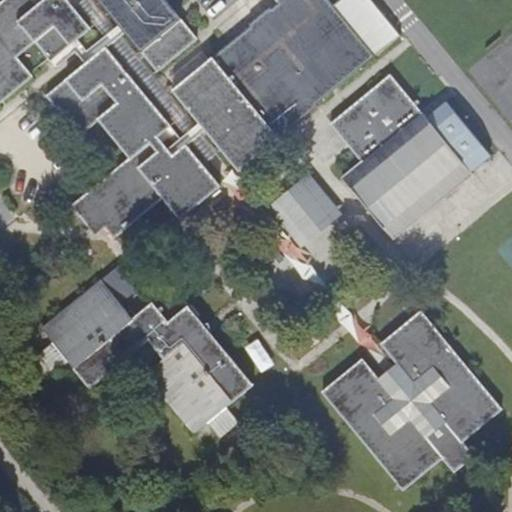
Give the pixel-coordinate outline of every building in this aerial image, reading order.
[(77,40),(91,28),(68,0),(45,0),(48,3),(42,8),(34,0),(4,0),(0,4),(0,102),(33,76),(16,56),(35,41),(51,61),(72,44),(68,40),(73,35),(77,40)] [(100,0),(110,12),(121,3),(137,21),(125,31),(142,51),(146,49),(162,68),(198,38),(182,19),(178,22),(173,16),(177,13),(166,0),(100,0)] [(371,0),(340,0),(333,6),(328,0),(276,0),(279,3),(174,91),(190,110),(193,107),(210,127),(206,129),(238,169),(249,160),(267,145),(331,92),(328,89),(334,84),(337,88),(384,49),(400,35),(371,0)] [(178,22),(182,19),(177,13),(173,16),(178,22)] [(172,125),(106,46),(93,58),(96,62),(90,66),(88,63),(47,96),(80,135),(99,120),(130,158),(72,205),(90,226),(95,221),(103,222),(115,237),(163,197),(179,216),(208,193),(218,184),(219,183),(187,144),(172,156),(175,160),(170,164),(148,138),(154,134),(157,137),(172,125)] [(158,71),(162,68),(146,49),(142,51),(158,71)] [(392,238),(472,172),(491,156),(446,102),(427,118),(391,75),(335,120),(367,159),(363,163),(343,179),(392,238)] [(363,163),(367,159),(335,120),(331,124),(363,163)] [(252,164),(271,149),(267,145),(249,160),(252,164)] [(334,214),(308,182),(278,207),(305,238),(334,214)] [(218,184),(208,193),(211,198),(221,189),(218,184)] [(229,405),(254,385),(173,287),(134,319),(101,280),(47,325),(59,339),(55,343),(39,355),(55,374),(71,362),(92,388),(150,340),(165,358),(145,375),(192,430),(207,417),(210,421),(223,437),(242,421),(229,405)] [(386,386),(379,378),(363,358),(323,392),(356,432),(360,428),(376,447),(371,451),(404,490),(443,458),(456,473),(472,460),(476,456),(464,441),(503,409),(469,369),(465,373),(450,354),(455,351),(421,311),(411,320),(382,344),(398,363),(404,372),(386,386)] [(55,343),(59,339),(47,325),(43,328),(55,343)] [(386,386),(404,372),(398,363),(395,365),(379,378),(386,386)] [(195,434),(210,421),(207,417),(192,430),(195,434)]
